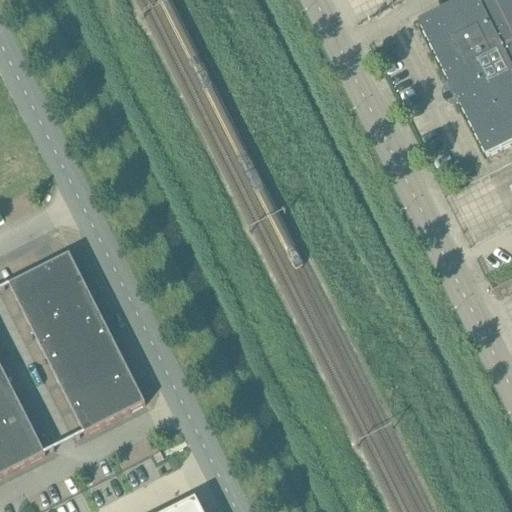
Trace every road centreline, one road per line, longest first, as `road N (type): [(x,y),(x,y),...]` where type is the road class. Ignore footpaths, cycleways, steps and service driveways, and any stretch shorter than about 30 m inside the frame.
road 1 (unclassified): [(236,511),(0,42)]
road 2 (tertiary): [(511,390),(314,0)]
